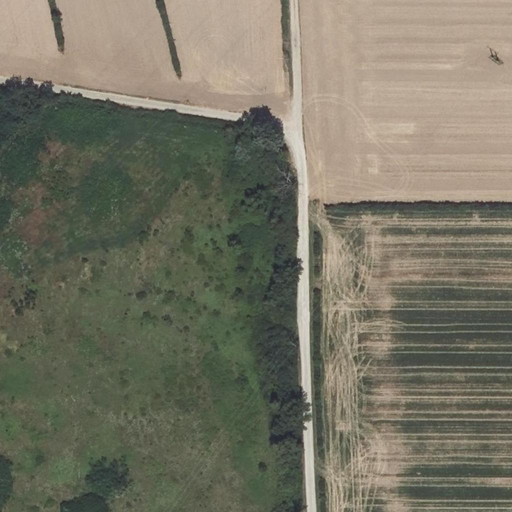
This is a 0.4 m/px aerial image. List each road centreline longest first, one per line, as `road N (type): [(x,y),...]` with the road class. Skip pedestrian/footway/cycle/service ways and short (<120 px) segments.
road 1 (track): [(312,511),(291,0)]
road 2 (track): [(0,81),(298,126)]
